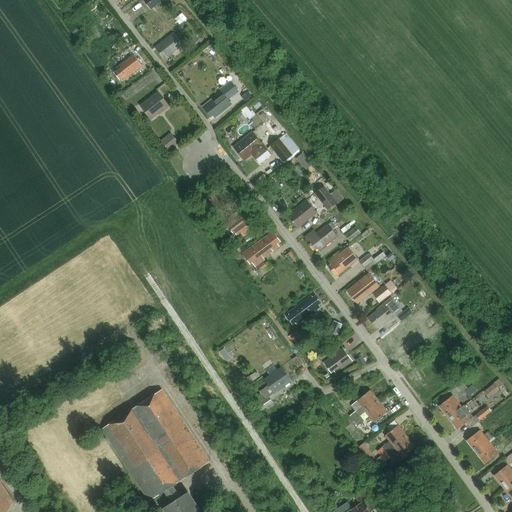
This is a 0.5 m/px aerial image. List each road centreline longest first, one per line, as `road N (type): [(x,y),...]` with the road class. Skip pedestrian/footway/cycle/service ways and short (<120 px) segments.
road 1 (residential): [(489,511),(213,144)]
road 2 (unclassified): [(305,511),(165,301)]
